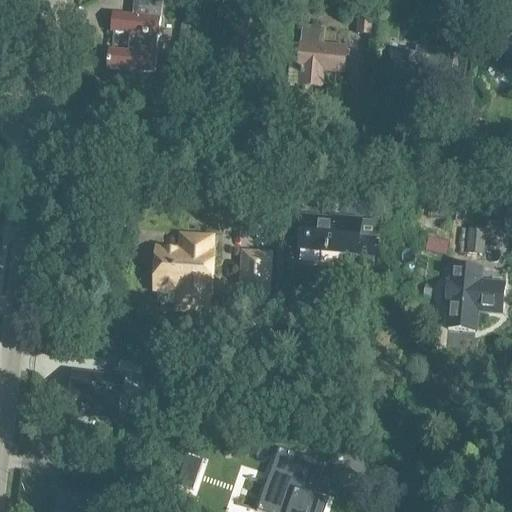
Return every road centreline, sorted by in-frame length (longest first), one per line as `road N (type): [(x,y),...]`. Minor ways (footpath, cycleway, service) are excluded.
road 1 (residential): [(511,171),(40,126)]
road 2 (residential): [(0,445),(40,126)]
road 3 (residential): [(40,126),(55,0)]
